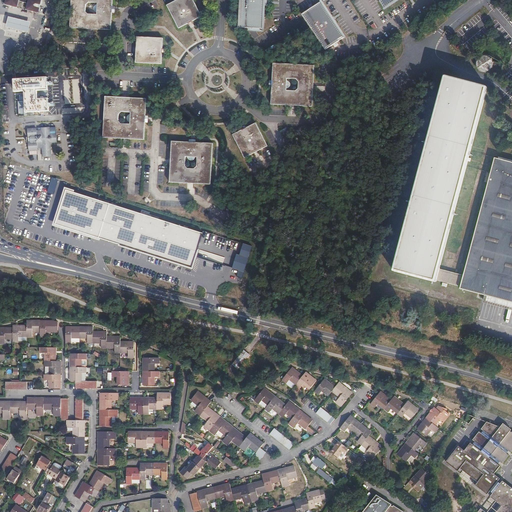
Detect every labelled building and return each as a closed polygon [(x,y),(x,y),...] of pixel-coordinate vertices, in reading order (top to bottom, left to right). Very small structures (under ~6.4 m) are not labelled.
[(39,13),(42,1),(37,0),(28,0),(26,10),(39,13)] [(111,31),(112,0),(71,0),(70,28),(111,31)] [(176,0),(167,5),(179,29),(202,17),(193,0),(176,0)] [(241,0),(240,28),(263,29),(263,26),(262,26),(264,6),(265,6),(265,0),(241,0)] [(377,0),(384,9),(397,0),(377,0)] [(321,1),(301,14),(325,50),(344,37),(334,22),(335,22),(331,16),(330,16),(321,1)] [(31,22),(9,16),(6,27),(28,32),(31,22)] [(136,63),(163,64),(163,38),(137,37),(136,63)] [(502,62),(492,60),(490,57),(488,56),(486,55),(485,55),(484,55),(482,55),(481,56),(479,56),(478,58),(477,59),(477,60),(476,63),(476,64),(477,67),(478,69),(479,70),(481,71),(483,71),(486,71),(488,71),(490,69),(491,68),(501,69),(502,62)] [(312,106),(314,65),(273,63),(271,104),(312,106)] [(511,162),(494,158),(463,275),(439,269),(486,89),(487,88),(486,88),(486,87),(486,86),(485,86),(445,75),(444,75),(443,76),(392,270),(392,271),(393,272),(393,273),(394,273),(435,284),(435,282),(511,302),(511,162)] [(48,90),(47,78),(15,80),(16,92),(25,91),(26,101),(23,102),(24,116),(39,115),(39,112),(50,112),(48,95),(37,96),(37,91),(48,90)] [(144,140),(146,99),(105,97),(103,138),(144,140)] [(255,122),(233,134),(245,158),(268,146),(255,122)] [(37,131),(37,129),(28,129),(29,138),(31,138),(31,143),(29,143),(29,151),(38,151),(38,149),(43,149),(44,158),(52,157),(51,143),(58,143),(57,135),(51,135),(50,129),(42,129),(42,131),(37,131)] [(292,138),(288,132),(283,135),(286,141),(292,138)] [(170,182),(211,185),(213,143),(172,141),(170,182)] [(204,232),(68,190),(58,224),(193,266),(204,232)] [(27,326),(27,337),(32,337),(32,332),(40,332),(41,321),(27,321),(27,326)] [(40,332),(40,337),(46,337),(46,332),(54,332),(54,321),(41,321),(40,332)] [(19,337),(27,337),(27,326),(13,326),(13,328),(13,339),(13,342),(18,342),(19,337)] [(13,328),(0,327),(0,343),(5,344),(5,339),(13,339),(13,328)] [(71,338),(79,338),(80,327),(66,327),(66,343),(71,343),(71,342),(71,338)] [(87,343),(93,343),(93,332),(93,328),(80,327),(79,338),(87,338),(87,343)] [(101,348),(107,348),(107,337),(107,332),(93,332),(93,343),(101,343),(101,348)] [(120,342),(120,337),(107,337),(107,348),(115,348),(115,353),(120,353),(120,342)] [(134,342),(120,342),(120,353),(129,353),(129,358),(134,358),(134,342)] [(45,353),(45,361),(55,361),(55,347),(40,347),(40,353),(45,353)] [(238,369),(249,355),(244,350),(232,365),(238,369)] [(86,359),(86,354),(70,354),(70,367),(81,367),(81,359),(86,359)] [(143,358),(143,371),(154,372),(154,364),(159,364),(159,358),(143,358)] [(49,375),(60,375),(60,361),(55,361),(45,361),(45,367),(50,367),(49,375)] [(76,381),(81,381),(81,373),(86,373),(86,367),(81,367),(70,367),(70,381),(76,381)] [(296,385),(302,376),(292,368),(282,380),(287,384),(290,380),(295,384),(296,385)] [(128,385),(128,371),(113,371),(113,377),(118,377),(118,385),(128,385)] [(154,372),(143,371),(143,385),(154,385),(154,377),(159,377),(159,372),(154,372)] [(316,381),(305,373),(302,376),(296,385),(300,388),(303,384),(310,390),(316,381)] [(49,375),(45,375),(45,380),(49,381),(49,389),(60,389),(60,375),(49,375)] [(322,391),(328,396),(332,391),(334,389),(335,388),(324,379),(314,391),(319,395),(322,391)] [(290,380),(287,384),(286,384),(292,388),(295,384),(290,380)] [(349,390),(339,383),(335,388),(334,389),(332,391),(339,397),(336,402),(341,407),(353,393),(349,390)] [(268,405),(275,397),(264,389),(255,401),(259,404),(262,400),(268,405)] [(211,402),(197,392),(191,400),(198,406),(195,411),(200,415),(207,407),(211,402)] [(378,404),(384,409),(391,400),(380,392),(371,404),(375,408),(378,404)] [(101,410),(111,410),(111,401),(117,401),(117,394),(101,394),(101,410)] [(157,398),(157,409),(162,409),(163,404),(171,404),(171,394),(157,394),(157,398)] [(273,409),(279,414),(285,406),(275,397),(268,405),(266,408),(265,409),(269,413),(273,409)] [(391,400),(384,409),(388,412),(392,409),(398,414),(404,405),(394,397),(391,400)] [(44,416),(44,409),(44,399),(27,398),(27,402),(27,410),(37,409),(37,416),(44,416)] [(138,414),(144,414),(144,398),(130,398),(130,409),(138,409),(138,414)] [(144,398),(144,414),(149,414),(149,409),(157,409),(157,398),(144,398)] [(53,416),(61,416),(61,399),(44,399),(44,409),(53,409),(53,416)] [(3,419),(10,419),(10,413),(10,402),(5,402),(0,402),(0,412),(3,413),(3,419)] [(20,419),(27,419),(27,410),(27,402),(10,402),(10,413),(20,413),(20,419)] [(285,406),(279,414),(283,417),(286,414),(292,419),(299,410),(288,402),(285,406)] [(407,402),(404,405),(398,414),(402,417),(406,414),(412,418),(418,410),(407,402)] [(207,407),(200,415),(208,422),(204,427),(209,431),(220,417),(207,407)] [(321,407),(320,408),(316,413),(330,424),(335,419),(321,407)] [(435,408),(427,419),(435,425),(439,419),(443,422),(447,418),(435,408)] [(101,427),(111,427),(111,420),(111,417),(116,417),(117,417),(117,410),(111,410),(101,410),(101,427)] [(292,419),(289,424),(294,428),(298,423),(306,429),(308,426),(309,425),(312,421),(299,410),(292,419)] [(474,418),(468,415),(465,422),(469,424),(474,418)] [(350,416),(340,428),(345,431),(348,428),(354,433),(361,424),(350,416)] [(220,417),(209,431),(215,435),(216,434),(219,430),(224,434),(226,437),(233,428),(220,417)] [(435,433),(438,428),(435,425),(427,419),(426,419),(418,430),(426,436),(431,430),(435,433)] [(68,420),(67,420),(67,427),(74,427),(74,431),(74,437),(84,437),(84,420),(83,420),(76,420),(68,420)] [(507,489),(501,484),(498,482),(492,478),(501,467),(499,465),(501,462),(503,464),(509,456),(507,454),(509,452),(511,453),(511,452),(511,431),(511,430),(509,428),(508,430),(504,428),(506,425),(503,424),(500,427),(487,422),(481,429),(483,431),(482,434),(479,432),(473,440),(475,442),(473,445),(471,443),(462,454),(456,449),(449,458),(455,463),(452,467),(461,474),(463,471),(475,480),(473,483),(482,490),(485,487),(488,489),(490,491),(493,493),(495,494),(496,495),(496,496),(496,499),(497,502),(498,503),(491,511),(511,511),(511,488),(509,486),(507,489)] [(361,424),(354,433),(360,438),(358,442),(362,445),(368,437),(371,433),(361,424)] [(233,428),(226,437),(223,441),(228,446),(232,441),(239,447),(246,438),(233,428)] [(290,450),(294,444),(275,428),(270,434),(290,450)] [(99,432),(99,448),(109,448),(109,439),(115,439),(115,432),(99,432)] [(140,448),(142,448),(142,432),(128,432),(128,443),(136,443),(136,448),(139,448),(139,447),(140,448)] [(155,443),(155,432),(142,432),(142,448),(147,448),(147,443),(155,443)] [(169,432),(155,432),(155,443),(163,443),(163,448),(169,448),(169,432)] [(246,438),(239,447),(245,452),(249,447),(256,453),(260,448),(263,444),(250,434),(246,438)] [(414,434),(406,444),(414,451),(419,445),(423,448),(426,443),(414,434)] [(73,444),(73,454),(84,454),(84,437),(74,437),(67,437),(67,444),(73,444)] [(368,437),(362,445),(368,450),(365,454),(369,457),(379,445),(368,437)] [(349,449),(339,441),(330,452),(338,458),(343,451),(346,453),(349,449)] [(186,442),(184,444),(199,456),(203,459),(207,455),(203,452),(202,453),(201,452),(196,449),(186,442)] [(414,451),(406,444),(397,455),(406,462),(411,455),(414,458),(418,454),(414,451)] [(368,450),(362,445),(359,449),(365,454),(368,450)] [(99,448),(98,466),(109,466),(109,456),(115,456),(115,449),(109,448),(99,448)] [(260,448),(256,453),(251,459),(257,464),(266,452),(260,448)] [(0,470),(0,471),(6,475),(17,457),(11,453),(0,470)] [(207,455),(203,459),(206,462),(216,470),(221,464),(210,455),(208,453),(207,455)] [(225,461),(230,465),(233,462),(223,454),(221,457),(225,461)] [(52,461),(43,455),(38,464),(47,469),(52,461)] [(199,456),(194,462),(201,468),(206,462),(203,459),(199,456)] [(325,464),(318,458),(313,464),(317,467),(318,466),(322,468),(325,464)] [(70,468),(73,463),(67,460),(64,465),(70,468)] [(201,468),(194,462),(187,470),(194,476),(201,468)] [(60,472),(63,467),(55,463),(48,474),(56,479),(60,472)] [(154,475),(154,464),(140,464),(140,469),(140,479),(145,479),(146,475),(154,475)] [(167,464),(154,464),(154,475),(161,475),(162,479),(167,480),(167,464)] [(278,471),(281,481),(283,487),(289,485),(288,479),(297,477),(294,466),(278,471)] [(411,480),(408,483),(412,486),(415,484),(421,489),(424,485),(421,482),(427,474),(421,468),(411,480)] [(140,479),(140,469),(127,469),(126,484),(132,484),(132,479),(140,479)] [(20,474),(13,470),(8,478),(15,482),(20,474)] [(98,471),(89,485),(99,491),(103,483),(109,486),(113,480),(98,471)] [(264,481),(266,491),(273,489),(272,483),(281,481),(278,471),(262,475),(264,481)] [(56,479),(55,481),(63,486),(64,482),(66,483),(69,478),(60,472),(56,479)] [(264,481),(247,485),(252,502),(259,500),(257,494),(266,491),(264,481)] [(84,482),(75,496),(84,502),(89,494),(95,497),(99,491),(89,485),(84,482)] [(230,484),(213,488),(216,498),(225,496),(227,502),(234,500),(231,490),(230,484)] [(247,485),(231,490),(234,500),(243,498),(245,503),(252,502),(247,485)] [(213,488),(197,492),(198,494),(202,509),(208,507),(207,501),(216,498),(213,488)] [(308,498),(311,509),(316,507),(314,503),(322,500),(322,499),(326,499),(324,490),(320,491),(320,490),(307,494),(308,498)] [(18,492),(17,492),(13,497),(19,502),(21,498),(23,496),(23,495),(18,492)] [(48,493),(38,510),(40,511),(44,511),(48,511),(50,510),(51,511),(53,508),(48,505),(53,496),(48,493)] [(202,509),(198,494),(190,496),(195,511),(202,510),(202,509)] [(403,511),(394,505),(393,507),(391,505),(390,506),(382,500),(383,499),(376,495),(364,511),(403,511)] [(295,502),(296,507),(297,511),(302,511),(303,511),(311,509),(308,498),(295,502)] [(159,511),(169,511),(170,503),(167,503),(167,499),(153,499),(153,510),(154,510),(159,510),(159,511)] [(89,511),(93,507),(87,503),(81,511),(89,511)]
